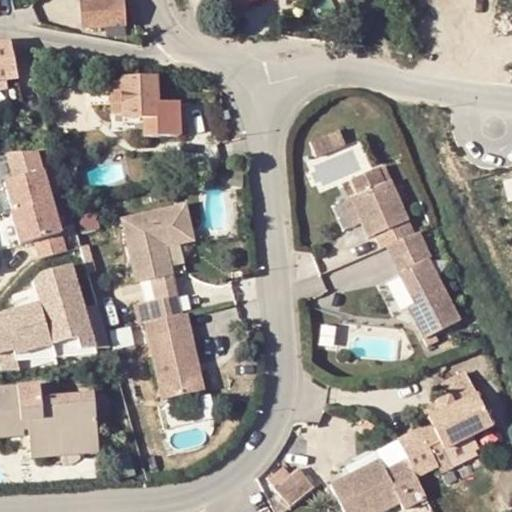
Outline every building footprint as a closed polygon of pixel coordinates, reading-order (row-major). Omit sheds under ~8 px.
[(83,0),(84,20),(111,19),(111,27),(132,28),(130,0),(83,0)] [(0,41),(0,80),(17,77),(8,41),(0,41)] [(146,127),(182,126),(181,94),(159,94),(158,69),(126,69),(127,108),(147,108),(146,127)] [(336,124),(308,138),(315,153),(344,139),(336,124)] [(15,213),(0,216),(0,246),(34,239),(38,258),(70,251),(46,145),(8,154),(14,179),(8,181),(15,213)] [(381,228),(386,238),(418,224),(393,170),(380,176),(373,161),(348,173),(355,188),(367,214),(375,231),(381,228)] [(360,217),(367,214),(355,188),(347,191),(360,217)] [(140,275),(155,271),(176,266),(165,222),(193,215),(187,190),(124,207),(140,275)] [(197,229),(193,215),(165,222),(176,266),(187,264),(180,235),(197,229)] [(430,238),(424,223),(393,236),(399,251),(430,238)] [(399,251),(404,263),(435,250),(430,238),(399,251)] [(463,316),(435,250),(404,263),(420,299),(410,303),(425,334),(463,316)] [(42,303),(0,313),(0,371),(113,346),(103,303),(89,306),(80,264),(35,275),(42,303)] [(182,287),(176,266),(155,271),(161,292),(182,287)] [(149,295),(154,313),(186,306),(182,287),(161,292),(149,295)] [(211,379),(193,304),(186,306),(154,313),(149,314),(168,390),(211,379)] [(456,385),(459,394),(473,388),(462,364),(449,369),(456,385)] [(28,420),(29,444),(65,441),(64,432),(98,428),(93,379),(40,382),(39,371),(0,373),(0,408),(27,407),(28,420)] [(409,444),(412,449),(419,464),(443,453),(435,437),(447,432),(450,438),(488,420),(473,388),(459,394),(456,385),(442,392),(449,407),(438,411),(403,428),(409,444)] [(449,407),(442,392),(432,397),(438,411),(449,407)] [(27,407),(0,408),(0,422),(28,420),(27,407)] [(64,432),(65,441),(99,438),(98,428),(64,432)] [(348,451),(353,463),(384,448),(378,436),(348,451)] [(407,499),(431,488),(419,464),(412,449),(389,460),(384,448),(353,463),(333,472),(353,511),(360,511),(404,491),(407,499)] [(300,458),(277,477),(293,495),(316,476),(300,458)]
